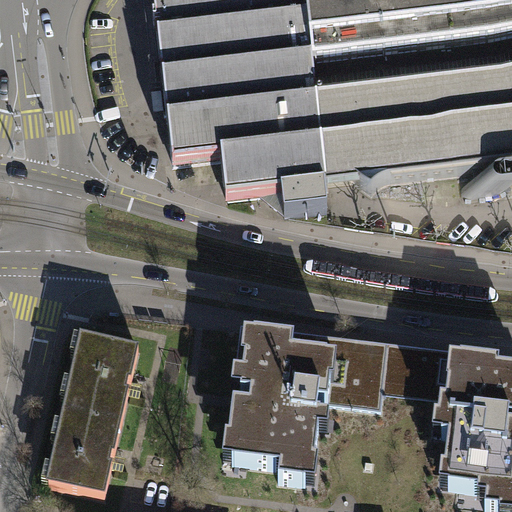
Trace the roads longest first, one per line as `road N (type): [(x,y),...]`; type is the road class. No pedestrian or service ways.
road 1 (secondary): [(511,282),(247,238),(52,182)]
road 2 (secondary): [(47,261),(141,271),(384,320),(511,333)]
road 3 (residential): [(47,261),(0,496)]
road 4 (unclassified): [(52,182),(66,160),(65,122),(55,44),(37,0)]
road 5 (unclassified): [(20,12),(39,162),(52,182)]
